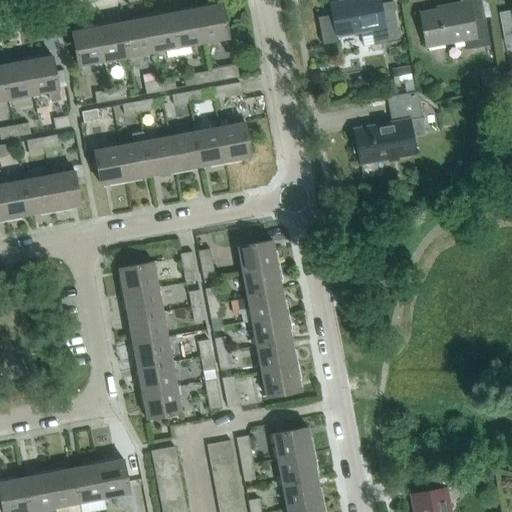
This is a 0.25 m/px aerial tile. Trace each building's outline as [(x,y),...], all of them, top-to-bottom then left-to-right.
[(332,14),(318,17),(323,45),(339,41),(338,35),(339,35),(360,31),(363,47),(374,45),(387,42),(400,40),(393,1),(381,4),(379,0),(349,0),(331,3),(330,3),(332,14)] [(511,0),(511,3),(511,9),(499,13),(505,44),(511,42),(511,0)] [(446,8),(420,12),(426,46),(464,38),(466,49),(490,44),(484,16),(473,19),(469,1),(445,5),(446,8)] [(222,3),(197,8),(203,42),(228,37),(222,3)] [(190,44),(203,42),(197,8),(172,12),(180,54),(191,52),(190,44)] [(172,12),(147,17),(153,51),(167,48),(169,56),(180,54),(172,12)] [(153,51),(147,17),(122,22),(129,55),(130,66),(140,64),(138,54),(153,51)] [(104,60),(129,55),(122,22),(97,26),(104,60)] [(104,60),(97,26),(72,31),(79,65),(104,60)] [(33,94),(48,91),(50,102),(60,100),(58,89),(52,55),(27,60),(33,94)] [(8,99),(33,94),(27,60),(2,65),(8,99)] [(2,65),(0,64),(0,100),(8,99),(2,65)] [(215,68),(218,80),(239,76),(236,64),(215,68)] [(413,81),(410,65),(395,68),(398,84),(413,81)] [(499,88),(495,67),(479,70),(483,91),(499,88)] [(218,80),(215,68),(194,72),(197,84),(218,80)] [(159,79),(161,90),(176,88),(174,76),(159,79)] [(147,93),(161,90),(159,79),(145,82),(147,93)] [(243,94),(240,82),(211,88),(213,99),(243,94)] [(110,89),(112,100),(126,97),(124,86),(110,89)] [(112,100),(110,89),(95,91),(97,103),(112,100)] [(202,89),(187,92),(189,103),(204,101),(202,89)] [(174,106),(189,103),(187,92),(172,95),(174,106)] [(419,97),(418,92),(388,97),(392,123),(355,129),(361,163),(415,154),(413,138),(426,135),(419,97)] [(153,98),(138,101),(140,113),(155,110),(153,98)] [(125,115),(140,113),(138,101),(123,104),(125,115)] [(84,123),(100,120),(98,109),(82,112),(84,123)] [(55,129),(71,126),(69,116),(53,119),(55,129)] [(13,125),(15,136),(30,133),(28,122),(13,125)] [(245,122),(220,127),(226,160),(251,156),(245,122)] [(15,136),(13,125),(0,127),(0,135),(1,139),(15,136)] [(201,165),(226,160),(220,127),(195,131),(201,165)] [(145,140),(144,141),(142,131),(131,133),(133,143),(121,145),(127,179),(152,174),(145,140)] [(176,170),(201,165),(195,131),(170,136),(176,170)] [(57,136),(42,138),(44,149),(58,146),(57,136)] [(152,174),(176,170),(170,136),(145,140),(152,174)] [(29,152),(44,149),(42,138),(27,141),(29,152)] [(7,145),(0,145),(0,156),(9,155),(7,145)] [(127,179),(121,145),(95,150),(101,184),(127,179)] [(75,171),(49,175),(55,209),(81,205),(75,171)] [(49,175),(24,180),(30,213),(55,209),(49,175)] [(24,180),(0,184),(0,187),(5,218),(30,213),(24,180)] [(241,259),(244,272),(278,266),(273,240),(231,248),(234,261),(241,259)] [(199,251),(204,278),(215,276),(209,249),(199,251)] [(193,252),(181,254),(186,281),(198,279),(193,252)] [(120,268),(125,294),(159,287),(154,262),(120,268)] [(244,272),(249,297),(282,290),(278,266),(244,272)] [(159,287),(125,294),(129,319),(164,312),(159,287)] [(209,303),(219,301),(216,287),(206,289),(209,303)] [(189,292),(192,306),(203,304),(200,290),(189,292)] [(282,290),(249,297),(237,299),(238,309),(251,307),(253,321),(287,315),(282,290)] [(219,301),(209,303),(211,317),(222,316),(219,301)] [(205,319),(203,304),(192,306),(195,321),(205,319)] [(164,312),(129,319),(134,344),(168,337),(164,312)] [(287,315),(253,321),(258,345),(258,346),(292,339),(287,315)] [(139,368),(173,362),(168,337),(134,344),(139,368)] [(215,339),(218,353),(229,351),(226,337),(215,339)] [(292,339),(258,346),(258,345),(250,347),(251,356),(260,355),(263,371),(297,364),(292,339)] [(199,342),(202,356),(213,354),(210,340),(199,342)] [(229,351),(218,353),(220,368),(231,365),(229,351)] [(213,354),(202,356),(204,371),(215,369),(213,354)] [(143,393),(178,387),(173,362),(139,368),(143,393)] [(265,384),(257,385),(259,397),(301,389),(297,364),(263,371),(265,384)] [(233,376),(222,378),(228,406),(239,403),(233,376)] [(211,409),(223,407),(217,379),(205,381),(211,409)] [(178,387),(143,393),(148,419),(182,412),(178,387)] [(274,433),(279,458),(313,452),(308,427),(274,433)] [(243,465),(254,463),(248,435),(237,437),(243,465)] [(234,452),(231,441),(209,445),(211,457),(234,452)] [(153,451),(155,463),(178,458),(176,447),(153,451)] [(234,452),(211,457),(213,468),(236,464),(234,452)] [(313,452),(279,458),(284,483),(317,477),(313,452)] [(157,475),(180,470),(178,458),(155,463),(157,475)] [(123,460),(98,465),(104,498),(129,493),(123,460)] [(254,463),(243,465),(246,480),(257,478),(254,463)] [(236,464),(213,468),(215,480),(238,476),(236,464)] [(79,502),(104,498),(98,465),(73,469),(79,502)] [(55,507),(79,502),(73,469),(49,474),(55,507)] [(180,470),(157,475),(159,486),(183,482),(180,470)] [(429,491),(415,493),(418,511),(452,511),(448,488),(460,486),(457,473),(427,478),(429,491)] [(49,474),(24,478),(30,511),(55,511),(55,507),(49,474)] [(217,492),(240,488),(238,476),(215,480),(217,492)] [(317,477),(284,483),(289,508),(322,502),(317,477)] [(0,488),(4,511),(28,511),(30,511),(24,478),(0,482),(0,488)] [(183,482),(159,486),(162,498),(185,494),(183,482)] [(240,488),(217,492),(219,504),(242,500),(240,488)] [(185,494),(162,498),(164,510),(187,506),(185,494)] [(252,511),(262,511),(260,499),(250,501),(252,511)] [(242,500),(219,504),(220,511),(241,511),(244,511),(242,500)] [(324,511),(322,502),(289,508),(289,511),(324,511)]
